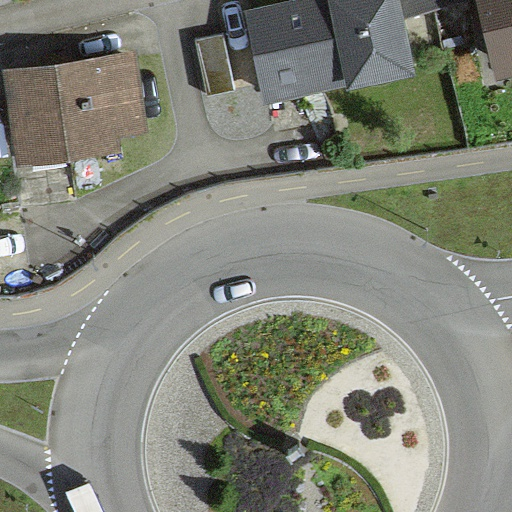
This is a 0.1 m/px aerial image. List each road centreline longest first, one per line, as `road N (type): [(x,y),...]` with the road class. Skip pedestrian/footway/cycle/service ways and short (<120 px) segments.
road 1 (primary): [(475,377),(448,329),(410,290),(363,263),(310,248),(255,249),(202,264),(155,292),(118,332)]
road 2 (primary): [(118,332),(92,380),(80,433),(82,488)]
road 3 (primary): [(478,511),(488,433),(475,377)]
road 4 (residential): [(123,0),(0,29)]
road 5 (primary): [(118,332),(0,354)]
